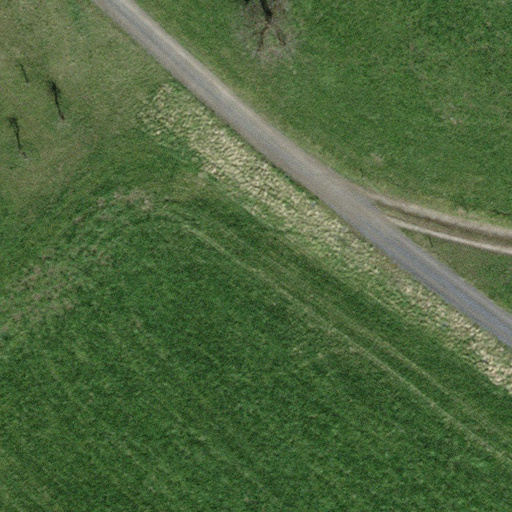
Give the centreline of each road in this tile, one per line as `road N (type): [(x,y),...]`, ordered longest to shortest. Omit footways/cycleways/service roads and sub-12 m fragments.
road 1 (track): [(116,0),(325,199),(511,334)]
road 2 (track): [(325,199),(511,250)]
